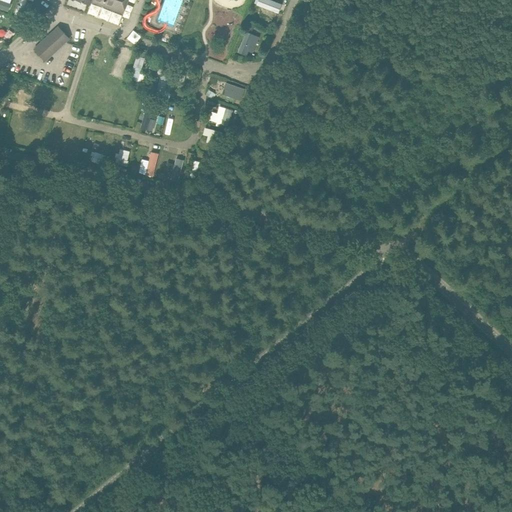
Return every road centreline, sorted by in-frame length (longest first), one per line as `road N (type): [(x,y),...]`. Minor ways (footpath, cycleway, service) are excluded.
road 1 (unclassified): [(78,511),(368,271),(382,246)]
road 2 (unclassified): [(382,246),(0,151)]
road 3 (unclassified): [(511,351),(426,272),(382,246)]
road 4 (track): [(396,250),(511,133)]
